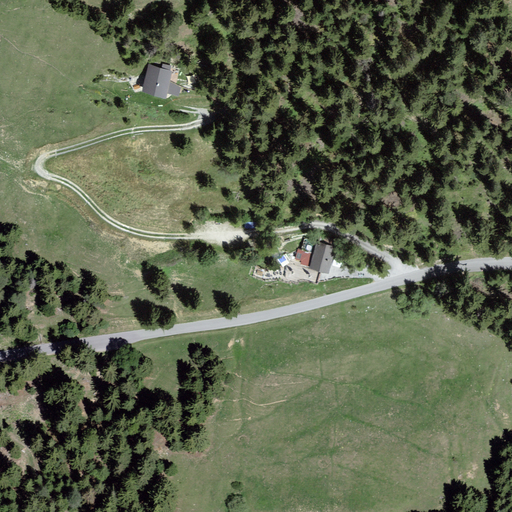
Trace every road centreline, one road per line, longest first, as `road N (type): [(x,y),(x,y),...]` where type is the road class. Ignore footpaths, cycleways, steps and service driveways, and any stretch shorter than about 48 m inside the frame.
road 1 (track): [(408,278),(323,228),(187,238),(121,227),(36,170),(48,153),(105,137),(197,126)]
road 2 (unclassified): [(511,265),(444,269),(245,320),(0,357)]
